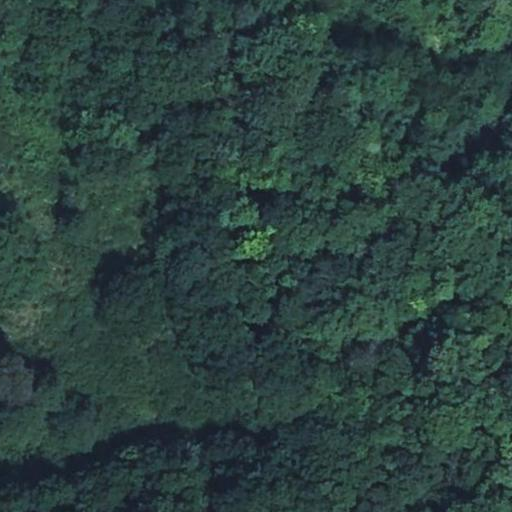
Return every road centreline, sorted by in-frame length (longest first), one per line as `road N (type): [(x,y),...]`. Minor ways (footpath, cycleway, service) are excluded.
road 1 (track): [(511,276),(415,179),(204,0)]
road 2 (track): [(511,80),(507,89),(458,80),(359,0)]
